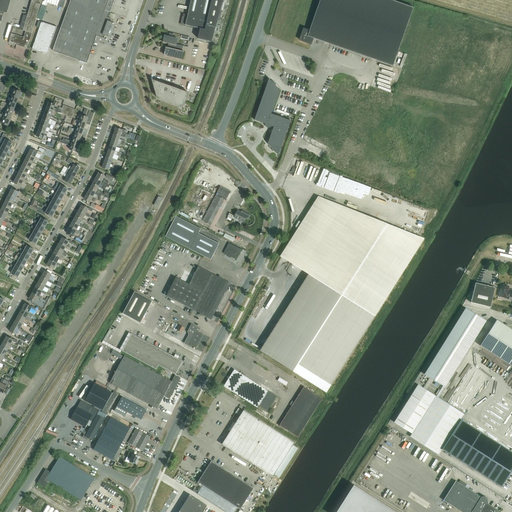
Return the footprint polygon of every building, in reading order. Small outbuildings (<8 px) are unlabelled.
[(31,0),(23,30),(26,31),(32,33),(41,0),(0,0),(0,2),(0,20),(1,21),(4,12),(7,13),(10,0),(31,0)] [(107,36),(112,22),(110,21),(111,19),(108,18),(114,0),(70,0),(53,50),(87,63),(97,36),(104,38),(105,35),(107,36)] [(180,24),(201,28),(198,39),(211,42),(211,41),(223,0),(191,0),(188,13),(186,15),(183,14),(180,24)] [(300,40),(311,44),(313,38),(393,66),(414,7),(392,0),(320,0),(310,31),(304,29),(300,40)] [(49,48),(56,26),(41,22),(34,43),(32,49),(48,54),(49,48)] [(27,44),(29,44),(32,33),(26,31),(24,37),(12,33),(9,43),(26,48),(27,44)] [(170,45),(169,48),(182,51),(183,46),(176,44),(177,39),(165,35),(163,42),(169,44),(168,45),(170,45)] [(182,51),(169,48),(166,47),(164,55),(182,59),(184,52),(182,51)] [(185,104),(188,93),(153,80),(158,98),(180,106),(181,106),(182,106),(184,105),(185,104)] [(274,83),(271,81),(268,81),(268,83),(254,120),(265,124),(265,125),(265,126),(266,127),(267,127),(267,128),(268,128),(269,128),(270,128),(271,127),(272,127),(274,127),(268,144),(272,148),(272,149),(272,150),(272,151),(273,151),(274,150),(276,153),(279,152),(291,121),(271,114),(280,90),(275,85),(276,85),(276,84),(275,83),(274,83)] [(14,89),(12,95),(19,97),(21,92),(14,89)] [(356,158),(376,113),(327,91),(308,134),(335,146),(330,157),(346,165),(350,156),(356,158)] [(9,94),(8,97),(11,98),(10,101),(17,103),(19,97),(12,95),(9,94)] [(6,103),(5,105),(15,109),(17,103),(10,101),(9,104),(6,103)] [(49,102),(47,108),(53,110),(57,112),(58,109),(54,108),(55,104),(49,102)] [(5,105),(5,108),(7,109),(6,112),(12,114),(15,109),(5,105)] [(2,114),(1,117),(10,120),(12,114),(6,112),(3,111),(2,114)] [(45,114),(43,119),(52,123),(52,120),(53,120),(50,119),(51,116),(45,114)] [(1,117),(0,119),(3,120),(2,124),(8,126),(10,120),(1,117)] [(43,119),(41,125),(47,127),(48,124),(51,125),(52,123),(43,119)] [(77,120),(75,126),(78,127),(78,126),(84,129),(86,123),(77,120)] [(41,125),(38,131),(47,134),(48,132),(46,131),(47,127),(41,125)] [(116,128),(114,133),(121,136),(124,137),(126,130),(123,129),(123,130),(116,128)] [(38,131),(36,136),(43,139),(44,136),(46,137),(46,136),(47,134),(38,131)] [(72,134),(75,135),(74,138),(80,140),(82,134),(73,131),(72,134)] [(129,139),(135,141),(137,135),(137,134),(130,132),(128,135),(131,136),(129,139)] [(3,145),(10,148),(13,143),(6,139),(8,136),(3,133),(1,138),(5,140),(3,144),(3,145)] [(0,150),(7,154),(10,148),(3,145),(3,144),(0,141),(0,144),(2,146),(0,149),(0,150)] [(68,145),(68,146),(71,147),(70,149),(76,152),(78,146),(69,143),(68,145)] [(110,145),(108,150),(121,155),(121,153),(115,151),(117,147),(110,145)] [(35,158),(35,157),(37,153),(41,155),(42,153),(38,151),(38,152),(31,149),(28,154),(35,158)] [(146,153),(142,152),(140,159),(156,164),(160,153),(147,149),(146,153)] [(28,154),(25,160),(32,164),(33,162),(34,159),(39,161),(40,159),(35,157),(35,158),(28,154)] [(106,156),(104,162),(111,164),(113,165),(117,166),(118,164),(112,162),(113,158),(106,156)] [(32,164),(25,160),(22,166),(29,169),(30,168),(32,164),(36,166),(37,164),(33,162),(32,164)] [(104,162),(102,168),(109,170),(110,166),(111,164),(104,162)] [(70,166),(69,169),(77,173),(80,168),(74,165),(72,168),(70,166)] [(22,166),(20,171),(26,175),(27,174),(29,170),(33,172),(34,170),(30,168),(29,169),(22,166)] [(65,174),(74,178),(77,173),(69,169),(68,169),(65,174)] [(20,171),(17,177),(24,180),(24,179),(26,176),(30,178),(31,176),(27,174),(26,175),(20,171)] [(74,178),(65,174),(61,172),(60,174),(67,178),(65,181),(71,184),(74,178)] [(96,178),(108,184),(108,183),(105,181),(105,180),(103,179),(105,176),(99,173),(96,178)] [(28,181),(24,179),(24,180),(17,177),(14,183),(21,186),(23,181),(27,183),(28,181)] [(108,184),(96,178),(93,183),(99,186),(100,184),(106,187),(108,184)] [(60,186),(59,190),(58,191),(65,195),(68,189),(61,185),(62,184),(58,182),(57,184),(60,186)] [(93,183),(90,189),(102,195),(103,193),(99,191),(100,190),(98,189),(99,186),(93,183)] [(224,199),(226,200),(230,192),(220,187),(203,221),(210,225),(224,199)] [(16,198),(17,197),(18,193),(22,195),(23,193),(19,191),(19,192),(12,188),(9,194),(16,198)] [(62,200),(65,195),(58,191),(59,190),(55,188),(53,190),(57,192),(55,195),(55,196),(62,200)] [(206,208),(213,192),(203,188),(196,203),(206,208)] [(90,189),(87,194),(93,197),(94,194),(100,198),(102,195),(90,189)] [(58,206),(62,200),(55,196),(55,195),(52,193),(50,195),(51,195),(54,197),(52,201),(52,202),(58,206)] [(9,194),(6,200),(13,203),(14,202),(16,198),(19,200),(20,198),(17,197),(16,198),(9,194)] [(96,199),(93,197),(87,194),(84,199),(90,202),(91,200),(94,202),(96,199)] [(363,336),(424,239),(319,197),(318,197),(315,203),(281,256),(309,274),(270,336),(261,350),(327,392),(363,336)] [(49,208),(55,211),(58,206),(52,202),(52,201),(48,199),(47,201),(51,203),(49,206),(49,208)] [(13,203),(6,200),(4,205),(11,209),(11,208),(13,204),(17,206),(18,204),(14,202),(13,203)] [(33,200),(29,208),(37,212),(38,208),(34,206),(37,202),(33,200)] [(49,208),(49,206),(45,204),(44,206),(48,208),(46,213),(52,217),(55,211),(49,208)] [(11,209),(4,205),(1,211),(8,214),(8,213),(10,210),(14,212),(15,209),(11,208),(11,209)] [(89,208),(89,209),(82,205),(79,210),(86,214),(86,213),(88,210),(92,212),(93,210),(89,208)] [(86,214),(79,210),(76,216),(83,220),(83,219),(85,215),(89,217),(90,215),(86,213),(86,214)] [(231,223),(233,219),(234,220),(235,218),(244,222),(246,217),(249,219),(250,216),(247,215),(248,215),(238,210),(235,216),(230,213),(228,217),(224,225),(227,226),(229,222),(231,223)] [(8,214),(1,211),(0,212),(0,217),(5,220),(5,219),(7,215),(11,217),(12,215),(8,213),(8,214)] [(41,219),(39,222),(39,223),(45,227),(48,222),(42,218),(42,217),(38,214),(37,217),(41,219)] [(83,220),(76,216),(73,221),(79,225),(80,224),(82,221),(86,223),(87,221),(83,219),(83,220)] [(201,229),(176,216),(165,236),(211,260),(219,244),(198,233),(201,229)] [(5,220),(0,217),(0,224),(2,226),(4,221),(8,223),(9,221),(5,219),(5,220)] [(35,229),(42,233),(45,227),(39,223),(39,222),(35,220),(34,222),(38,224),(36,228),(35,229)] [(73,221),(70,227),(76,231),(77,230),(79,226),(83,228),(84,226),(80,224),(79,225),(73,221)] [(39,238),(42,233),(35,229),(36,228),(32,226),(31,228),(35,230),(33,233),(32,234),(39,238)] [(81,232),(77,230),(76,231),(70,227),(66,232),(73,236),(76,232),(80,234),(81,232)] [(36,244),(39,238),(32,234),(33,233),(29,231),(28,233),(32,235),(29,240),(36,244)] [(66,247),(67,246),(69,242),(73,244),(74,242),(70,240),(69,241),(63,237),(59,243),(66,247)] [(23,244),(23,245),(26,247),(24,250),(25,250),(24,251),(31,255),(34,250),(27,246),(28,245),(24,242),(23,244)] [(66,247),(59,243),(56,248),(63,252),(64,251),(66,248),(70,250),(71,248),(67,246),(66,247)] [(240,253),(242,249),(229,243),(224,253),(236,259),(239,253),(240,253)] [(21,257),(27,261),(31,255),(24,251),(25,250),(24,250),(21,248),(19,250),(23,252),(21,256),(21,257)] [(56,248),(53,254),(60,258),(61,257),(63,253),(67,255),(68,253),(64,251),(63,252),(56,248)] [(18,262),(24,266),(27,261),(21,257),(21,256),(18,253),(16,255),(20,258),(18,261),(18,262)] [(60,258),(53,254),(50,259),(57,263),(58,262),(60,258),(63,261),(65,259),(61,257),(60,258)] [(21,271),(24,266),(18,262),(18,261),(14,259),(13,261),(17,263),(15,266),(15,268),(21,271)] [(57,263),(50,259),(47,265),(54,269),(56,264),(60,266),(61,264),(58,262),(57,263)] [(18,277),(21,271),(15,268),(15,266),(11,264),(10,266),(14,269),(12,273),(18,277)] [(167,296),(176,300),(189,307),(193,310),(212,319),(230,283),(198,267),(189,284),(176,277),(167,296)] [(49,280),(49,279),(51,276),(55,278),(56,276),(52,273),(51,274),(45,271),(42,276),(49,280)] [(49,280),(42,276),(39,282),(46,286),(46,284),(48,281),(52,283),(53,281),(49,279),(49,280)] [(46,286),(39,282),(36,287),(43,291),(43,290),(45,286),(49,289),(50,287),(46,284),(46,286)] [(495,288),(476,283),(471,303),(491,307),(495,288)] [(511,290),(509,289),(509,286),(501,285),(499,296),(507,298),(507,296),(511,297),(511,290)] [(43,291),(36,287),(32,293),(39,297),(40,295),(42,292),(46,294),(47,292),(43,290),(43,291)] [(152,300),(135,291),(123,313),(140,322),(152,300)] [(44,298),(40,295),(39,297),(32,293),(29,298),(36,302),(39,297),(43,300),(44,298)] [(29,313),(30,312),(32,308),(35,310),(37,308),(33,306),(32,307),(25,303),(22,309),(29,313)] [(445,387),(487,321),(466,308),(424,374),(445,387)] [(29,313),(22,309),(19,314),(26,318),(27,317),(30,319),(33,314),(30,312),(29,313)] [(26,318),(19,314),(16,320),(23,324),(24,322),(26,319),(29,321),(30,319),(27,317),(26,318)] [(511,329),(497,319),(481,345),(511,364),(511,329)] [(16,320),(13,325),(20,329),(20,328),(22,325),(26,327),(27,325),(24,322),(23,324),(16,320)] [(188,331),(189,335),(184,343),(196,349),(204,335),(198,332),(200,328),(192,324),(188,331)] [(20,329),(13,325),(10,331),(17,335),(19,330),(23,332),(24,330),(20,328),(20,329)] [(159,365),(176,374),(183,361),(132,333),(122,351),(156,369),(159,365)] [(7,336),(4,342),(11,346),(11,344),(13,341),(17,343),(18,341),(14,339),(14,340),(7,336)] [(11,346),(4,342),(1,347),(7,351),(8,350),(10,346),(14,348),(15,347),(11,344),(11,346)] [(5,355),(8,357),(10,354),(11,354),(12,352),(8,350),(7,351),(1,347),(0,347),(0,354),(4,356),(5,355)] [(170,399),(181,378),(175,375),(172,382),(125,356),(110,382),(158,408),(164,396),(170,399)] [(281,398),(268,391),(235,369),(224,386),(258,408),(259,406),(271,413),(281,398)] [(2,383),(0,386),(0,391),(3,393),(7,386),(8,387),(10,382),(8,381),(6,385),(3,384),(2,383)] [(95,383),(85,401),(103,410),(112,393),(95,383)] [(412,433),(410,436),(438,454),(464,414),(418,384),(394,421),(412,433)] [(322,398),(304,387),(280,425),(298,437),(322,398)] [(102,411),(107,414),(119,395),(114,392),(102,411)] [(122,397),(114,411),(125,417),(127,412),(141,420),(146,410),(122,397)] [(81,401),(71,419),(86,427),(83,433),(84,434),(83,437),(88,439),(88,438),(93,440),(107,415),(99,411),(92,407),(81,401)] [(454,406),(464,411),(468,404),(466,402),(465,404),(459,401),(457,403),(456,403),(454,406)] [(263,470),(273,476),(275,474),(280,477),(298,448),(293,445),(295,443),(244,410),(222,444),(263,470)] [(113,460),(131,428),(111,417),(94,449),(113,460)] [(501,487),(511,470),(511,451),(461,419),(442,449),(501,487)] [(136,429),(129,443),(143,451),(150,437),(136,429)] [(136,464),(140,457),(134,454),(135,452),(130,449),(127,457),(131,459),(130,461),(136,464)] [(82,500),(95,478),(60,457),(51,472),(46,469),(38,482),(46,487),(48,482),(49,483),(50,481),(82,500)] [(254,488),(212,461),(198,482),(240,509),(254,488)] [(481,497),(456,481),(444,500),(463,511),(498,511),(499,511),(488,504),(487,497),(485,496),(481,497)] [(396,511),(354,485),(336,511),(396,511)] [(190,495),(179,511),(203,511),(204,511),(207,506),(190,495)]
